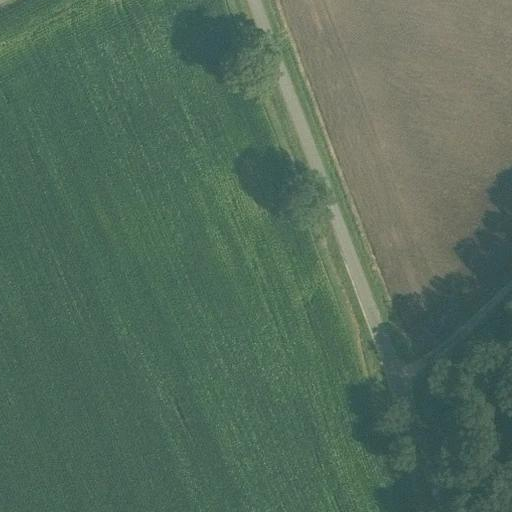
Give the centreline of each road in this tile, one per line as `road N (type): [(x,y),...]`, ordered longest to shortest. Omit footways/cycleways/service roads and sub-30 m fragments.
road 1 (unclassified): [(446,511),(252,0)]
road 2 (track): [(400,391),(511,284)]
